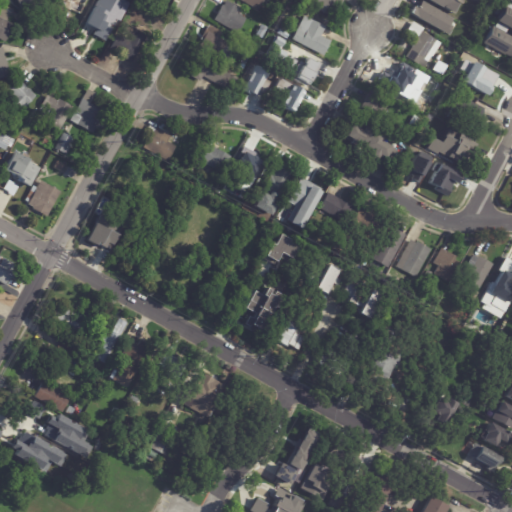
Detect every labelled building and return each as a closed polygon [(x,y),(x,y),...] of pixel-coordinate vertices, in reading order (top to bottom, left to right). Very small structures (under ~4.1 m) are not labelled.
[(47,0),(48,2),(21,13),(15,0),(47,0)] [(63,9),(56,6),(58,0),(85,0),(80,16),(63,9)] [(265,0),(259,11),(238,0),(265,0)] [(339,0),(330,17),(314,8),(318,0),(339,0)] [(458,0),(424,0),(424,1),(453,14),(458,0)] [(122,15),(108,38),(81,22),(87,12),(90,14),(98,1),(122,15)] [(225,1),(239,10),(236,15),(245,19),(236,34),(212,21),(220,6),(222,6),(225,1)] [(409,17),(448,32),(453,16),(415,2),(409,17)] [(0,5),(12,11),(6,22),(13,26),(4,43),(0,41),(0,5)] [(511,13),(511,32),(506,29),(504,34),(493,28),(496,23),(494,22),(502,8),(511,13)] [(321,26),(324,28),(320,37),(330,42),(322,56),(291,40),(302,17),(321,26)] [(413,23),(422,29),(421,32),(435,41),(423,60),(427,62),(423,69),(405,58),(412,46),(411,45),(416,38),(407,33),(413,23)] [(145,36),(134,60),(108,48),(113,37),(127,44),(136,24),(148,30),(145,36)] [(268,28),(262,39),(255,35),(261,24),(268,28)] [(226,43),(217,58),(197,47),(201,41),(199,40),(207,26),(221,33),(218,38),(226,43)] [(504,34),(511,38),(511,41),(511,44),(511,54),(510,58),(483,44),(491,28),(504,34)] [(270,51),(267,57),(260,53),(263,47),(270,51)] [(5,62),(9,77),(0,79),(0,48),(1,48),(5,62)] [(320,64),(306,89),(282,76),(296,51),(320,64)] [(213,84),(201,77),(198,82),(185,75),(195,56),(205,62),(205,60),(221,69),(220,70),(235,79),(228,92),(213,84)] [(244,57),(249,60),(243,70),(238,67),(244,57)] [(395,69),(398,64),(412,73),(408,79),(414,83),(407,95),(401,91),(397,97),(378,85),(384,75),(389,78),(395,69)] [(495,78),(493,83),(494,83),(485,99),(460,85),(469,70),(478,75),(480,70),(495,78)] [(15,78),(35,97),(18,114),(8,104),(12,99),(2,90),(14,77),(15,78)] [(252,81),(246,92),(238,87),(244,77),(252,81)] [(257,92),(263,95),(268,82),(262,80),(257,92)] [(304,93),(291,118),(274,109),(282,95),(275,91),(280,82),(286,86),(288,84),(304,93)] [(88,91),(95,94),(88,106),(102,113),(90,134),(68,121),(86,89),(88,91)] [(365,98),(368,93),(384,101),(381,107),(384,109),(377,124),(359,114),(361,110),(359,109),(365,98)] [(52,100),(56,102),(57,100),(71,108),(58,132),(44,124),(50,112),(45,109),(50,99),(52,100)] [(487,112),(475,133),(455,122),(464,106),(468,108),(471,103),(487,112)] [(414,128),(408,125),(413,116),(419,119),(414,128)] [(371,130),(368,135),(373,138),(368,146),(362,143),(356,155),(340,146),(354,120),(371,130)] [(169,130),(166,135),(169,137),(166,143),(174,147),(167,162),(141,149),(148,135),(144,133),(148,127),(154,130),(154,128),(157,130),(160,125),(169,130)] [(62,134),(71,138),(70,139),(73,140),(66,155),(54,149),(62,134)] [(0,135),(12,141),(9,149),(5,147),(4,151),(0,149),(0,135)] [(477,145),(464,171),(447,163),(459,137),(477,145)] [(212,148),(230,158),(222,174),(196,160),(204,144),(212,148)] [(391,152),(393,147),(399,150),(397,155),(391,152)] [(36,153),(39,148),(47,153),(44,157),(36,153)] [(250,152),(263,160),(250,184),(235,176),(240,168),(235,165),(243,152),(247,154),(249,152),(250,152)] [(29,184),(37,165),(10,154),(2,173),(29,184)] [(279,155),(284,158),(279,167),(292,174),(281,195),(266,187),(268,182),(263,180),(272,163),(272,164),(277,154),(279,155)] [(394,156),(401,160),(398,167),(390,164),(394,156)] [(411,165),(407,172),(401,169),(403,165),(406,157),(413,161),(411,165)] [(447,166),(434,191),(417,182),(418,180),(412,177),(419,163),(426,167),(430,158),(447,166)] [(64,166),(60,172),(54,169),(58,162),(64,165),(64,166)] [(447,196),(458,175),(437,164),(426,185),(447,196)] [(74,172),(70,180),(62,175),(67,167),(74,172)] [(10,199),(3,195),(3,196),(0,194),(0,179),(3,174),(9,177),(11,173),(28,182),(17,202),(10,199)] [(301,179),(317,188),(319,183),(325,186),(323,191),(315,208),(290,194),(299,178),(301,179)] [(44,219),(29,211),(31,208),(25,205),(27,203),(23,201),(31,187),(35,189),(39,182),(58,193),(44,219)] [(327,194),(352,208),(343,224),(318,210),(326,194),(327,194)] [(296,202),(289,215),(283,212),(289,199),(296,202)] [(257,214),(261,207),(266,211),(263,217),(257,214)] [(361,215),(362,215),(362,213),(377,222),(365,244),(345,232),(357,212),(361,215)] [(115,229),(103,249),(89,241),(102,218),(116,226),(115,229)] [(286,226),(289,219),(300,224),(296,231),(286,226)] [(398,233),(404,236),(386,269),(369,260),(379,241),(384,244),(392,230),(398,233)] [(303,248),(300,254),(294,251),(289,260),(278,254),(273,265),(263,259),(270,245),(272,247),(278,236),(297,246),(297,245),(303,248)] [(416,244),(429,251),(414,279),(395,268),(409,241),(414,244),(415,243),(416,244)] [(307,259),(312,248),(319,252),(313,262),(307,259)] [(441,250),(455,258),(454,261),(458,264),(448,283),(433,275),(437,267),(432,264),(440,250),(441,250)] [(97,251),(108,258),(102,269),(90,262),(97,251)] [(511,286),(505,301),(488,293),(502,265),(507,267),(511,255),(511,286)] [(473,257),(477,259),(478,257),(493,266),(479,290),(465,282),(469,274),(464,271),(472,256),(473,257)] [(0,257),(17,267),(13,275),(14,276),(12,280),(8,278),(5,284),(0,281),(0,257)] [(336,285),(331,282),(323,295),(312,289),(316,281),(303,274),(308,264),(321,271),(324,265),(335,271),(336,270),(343,274),(337,285),(336,285)] [(432,274),(428,280),(424,277),(427,271),(432,274)] [(366,322),(355,316),(358,309),(346,303),(348,298),(341,295),(346,284),(355,289),(353,292),(365,298),(367,293),(378,298),(366,322)] [(269,318),(260,335),(247,328),(247,329),(245,328),(242,333),(241,332),(244,327),(243,326),(248,317),(252,320),(254,316),(244,310),(248,303),(258,308),(262,301),(259,299),(263,291),(267,293),(269,289),(272,291),(269,297),(272,298),(274,294),(281,298),(278,304),(274,302),(267,315),(270,317),(269,318)] [(470,300),(474,292),(479,294),(475,303),(470,300)] [(73,313),(69,320),(84,328),(79,336),(49,319),(54,311),(60,315),(64,308),(73,313)] [(94,317),(89,326),(78,320),(83,310),(91,314),(90,315),(94,317)] [(105,363),(97,359),(104,346),(97,343),(102,334),(108,338),(118,319),(126,323),(105,363)] [(273,345),(270,344),(283,321),(294,327),(290,334),(297,337),(297,338),(302,341),(295,352),(283,345),(281,350),(273,345)] [(353,336),(362,340),(346,377),(339,374),(338,379),(332,376),(333,373),(331,372),(330,374),(325,372),(326,370),(315,365),(320,355),(341,364),(349,344),(345,342),(348,334),(353,336)] [(69,355),(56,348),(62,338),(74,344),(69,355)] [(128,340),(150,351),(141,370),(136,367),(126,387),(111,380),(115,371),(112,370),(122,350),(120,349),(125,339),(128,340)] [(396,371),(392,369),(389,380),(391,381),(388,390),(367,382),(384,339),(405,347),(396,371)] [(56,350),(75,360),(74,363),(72,362),(67,372),(63,370),(64,367),(34,352),(39,342),(56,350)] [(175,354),(179,356),(177,360),(185,364),(178,377),(162,368),(164,365),(161,363),(165,354),(169,356),(170,355),(171,356),(173,353),(175,354)] [(146,381),(149,372),(157,375),(153,384),(146,381)] [(212,379),(229,387),(219,406),(206,399),(200,413),(180,404),(188,386),(192,388),(195,380),(198,381),(202,374),(212,379)] [(511,380),(503,396),(511,401),(511,380)] [(51,388),(69,398),(62,411),(34,395),(41,382),(51,388)] [(128,403),(130,396),(138,399),(136,406),(128,403)] [(461,404),(464,399),(471,402),(467,408),(461,404)] [(38,418),(43,406),(31,401),(26,413),(38,418)] [(436,425),(434,424),(437,418),(431,414),(438,401),(445,405),(447,401),(455,406),(443,428),(436,425)] [(511,426),(507,424),(506,426),(491,418),(500,401),(511,407),(511,426)] [(73,409),(69,417),(63,413),(67,406),(73,409)] [(120,410),(115,419),(110,416),(115,408),(120,410)] [(91,447),(83,442),(88,432),(51,411),(38,434),(84,459),(91,447)] [(8,440),(0,435),(0,420),(1,421),(5,414),(28,427),(18,446),(8,440)] [(509,444),(508,445),(497,439),(496,441),(497,442),(495,444),(494,445),(493,447),(481,441),(482,439),(478,438),(482,431),(484,432),(488,424),(510,434),(508,438),(511,440),(509,444)] [(35,432),(32,440),(25,437),(28,429),(35,432)] [(167,437),(176,442),(167,457),(149,448),(157,432),(167,437)] [(296,470),(279,460),(283,454),(288,456),(301,432),(313,438),(296,470)] [(497,466),(494,471),(484,466),(482,470),(472,464),(475,459),(468,455),(475,443),(481,446),(480,447),(501,459),(497,466)] [(28,449),(42,456),(40,460),(43,462),(39,469),(36,467),(36,468),(21,460),(28,449)] [(346,465),(362,480),(370,470),(355,456),(346,465)] [(333,471),(310,462),(299,490),(322,499),(333,471)] [(354,511),(375,472),(392,481),(376,511),(354,511)] [(69,481),(66,485),(58,481),(60,476),(69,481)] [(442,511),(418,511),(427,497),(445,506),(442,511)] [(264,511),(268,504),(254,498),(248,511),(249,511),(264,511)] [(301,499),(306,502),(302,509),(297,505),(301,499)]
